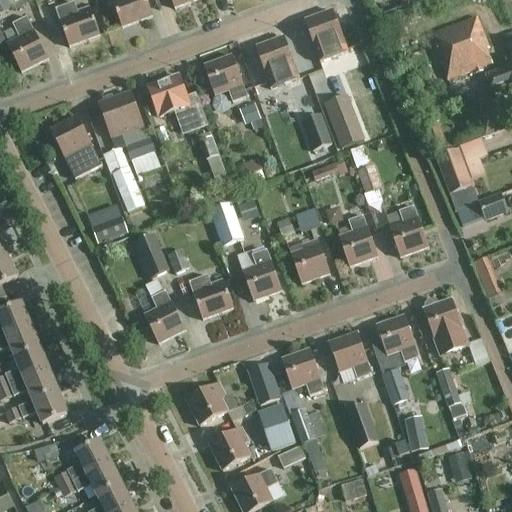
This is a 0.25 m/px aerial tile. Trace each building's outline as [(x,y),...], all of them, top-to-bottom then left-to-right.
[(5,0),(0,0),(0,13),(10,10),(5,0)] [(20,0),(6,0),(8,2),(10,1),(14,9),(22,5),(20,0)] [(110,0),(122,30),(152,18),(145,0),(110,0)] [(170,0),(174,10),(203,0),(170,0)] [(78,14),(76,5),(55,13),(69,49),(99,37),(89,9),(78,14)] [(46,32),(58,27),(49,6),(38,11),(46,32)] [(314,20),(304,23),(320,65),(348,54),(333,13),(314,20)] [(389,48),(408,40),(400,18),(380,26),(389,48)] [(22,75),(48,61),(32,29),(26,19),(13,27),(20,40),(7,47),(22,75)] [(476,79),(473,71),(490,64),(484,51),(488,50),(476,20),(431,38),(447,81),(456,78),(459,86),(476,79)] [(299,81),(284,40),(255,50),(270,91),(299,81)] [(511,45),(505,48),(511,66),(485,77),(493,96),(511,88),(511,45)] [(232,59),(204,69),(214,97),(227,92),(232,105),(247,100),(232,59)] [(189,99),(181,77),(147,90),(159,122),(175,116),(184,138),(209,128),(197,96),(189,99)] [(146,142),(141,129),(129,96),(101,106),(111,135),(121,131),(127,149),(127,150),(138,180),(161,172),(150,140),(146,142)] [(246,108),(240,110),(245,125),(252,123),(260,120),(255,105),(253,105),(253,104),(245,107),(246,108)] [(493,114),(491,108),(475,114),(484,138),(511,127),(511,120),(507,109),(493,114)] [(42,116),(13,130),(37,178),(66,165),(42,116)] [(313,155),(334,146),(322,117),(301,125),(313,155)] [(75,182),(102,169),(77,118),(50,132),(75,182)] [(211,138),(199,142),(206,161),(207,160),(218,156),(211,138)] [(479,203),(471,181),(485,176),(480,162),(489,159),(483,143),(436,160),(455,212),(479,203)] [(371,170),(371,168),(364,149),(350,154),(366,197),(382,191),(374,169),(371,170)] [(340,178),(348,175),(344,163),(312,175),(316,184),(339,176),(340,178)] [(146,209),(130,170),(113,177),(128,215),(146,209)] [(479,204),(482,214),(484,220),(486,224),(509,215),(502,196),(479,204)] [(479,204),(456,213),(462,229),(484,220),(482,214),(479,204)] [(223,250),(245,242),(232,206),(210,213),(223,250)] [(197,209),(174,216),(186,256),(209,249),(197,209)] [(399,259),(428,250),(414,210),(399,215),(403,226),(389,230),(399,259)] [(339,211),(326,214),(329,228),(343,224),(339,211)] [(302,236),(322,229),(316,212),(296,218),(302,236)] [(349,269),(377,259),(363,219),(348,224),(350,228),(338,232),(340,239),(339,240),(349,269)] [(121,220),(92,231),(98,247),(127,236),(121,220)] [(295,237),(289,220),(276,225),(282,241),(295,237)] [(150,283),(171,274),(156,237),(135,246),(150,283)] [(301,285),(329,276),(317,242),(289,252),(301,285)] [(175,277),(190,272),(184,253),(169,258),(175,277)] [(253,303),(282,292),(268,253),(239,263),(253,303)] [(488,260),(475,265),(490,301),(502,296),(488,260)] [(6,261),(0,263),(0,290),(17,282),(6,261)] [(212,286),(209,278),(189,286),(202,321),(233,310),(223,282),(212,286)] [(146,317),(144,318),(159,347),(185,332),(166,294),(163,296),(157,284),(146,289),(147,291),(153,302),(157,311),(146,317)] [(440,361),(469,350),(452,302),(423,312),(440,361)] [(0,340),(6,338),(31,328),(23,308),(0,317),(0,324),(1,327),(0,327),(0,340)] [(419,361),(404,319),(376,329),(386,358),(400,353),(404,366),(419,361)] [(15,361),(40,351),(31,328),(6,338),(0,340),(0,352),(10,348),(15,361)] [(372,377),(357,335),(328,346),(339,375),(353,370),(357,382),(372,377)] [(0,391),(11,388),(48,372),(40,351),(15,361),(19,373),(0,380),(0,391)] [(324,395),(310,352),(281,362),(291,392),(305,387),(310,399),(324,395)] [(268,368),(247,375),(259,413),(281,405),(268,368)] [(393,407),(410,401),(400,371),(382,377),(393,407)] [(0,404),(28,393),(33,405),(58,395),(48,372),(11,388),(0,391),(0,404)] [(462,407),(449,372),(437,376),(453,422),(468,417),(464,406),(462,407)] [(227,414),(237,410),(230,396),(225,398),(218,384),(186,401),(200,429),(227,414)] [(58,395),(33,405),(21,410),(4,417),(8,427),(37,416),(42,429),(67,419),(58,395)] [(282,406),(259,414),(272,452),(296,444),(282,406)] [(365,407),(345,414),(360,452),(379,445),(365,407)] [(333,487),(306,412),(292,417),(303,447),(305,446),(321,491),(333,487)] [(412,456),(429,453),(423,421),(406,424),(412,456)] [(248,444),(241,429),(209,446),(222,474),(257,455),(251,443),(248,444)] [(76,458),(80,466),(66,473),(67,475),(54,481),(60,493),(111,468),(100,446),(76,458)] [(393,462),(410,456),(406,446),(389,452),(393,462)] [(55,448),(33,454),(37,467),(58,461),(55,448)] [(299,448),(278,458),(284,471),(305,461),(299,448)] [(464,456),(449,461),(453,476),(469,471),(468,469),(464,456)] [(98,501),(122,489),(111,468),(60,493),(63,500),(91,487),(98,501)] [(241,511),(257,511),(272,504),(275,503),(269,491),(279,486),(271,470),(231,492),(241,511)] [(410,511),(428,511),(417,473),(400,478),(410,511)] [(373,511),(391,511),(379,475),(363,481),(373,511)] [(347,505),(367,499),(362,482),(342,488),(347,505)] [(129,511),(132,510),(122,489),(98,501),(102,509),(95,511),(129,511)] [(431,511),(448,511),(443,493),(428,497),(431,511)]
